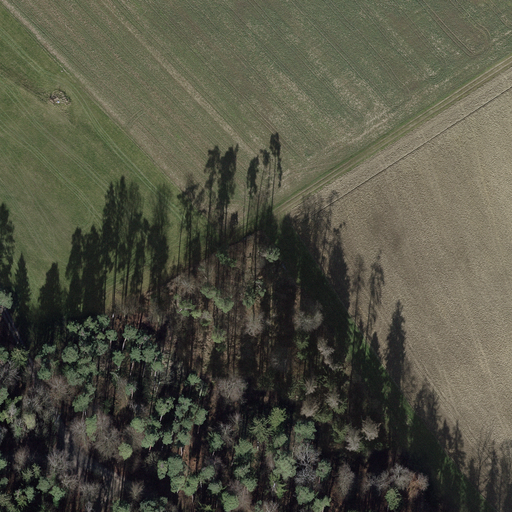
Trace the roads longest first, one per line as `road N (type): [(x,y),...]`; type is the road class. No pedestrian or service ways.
road 1 (track): [(298,197),(511,60)]
road 2 (track): [(176,511),(76,463),(0,458)]
road 3 (track): [(76,463),(0,306)]
